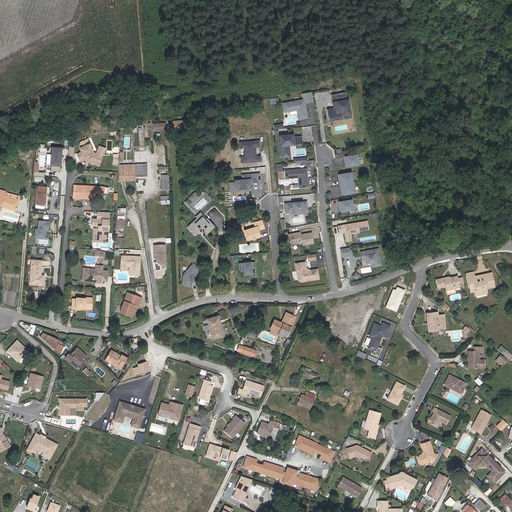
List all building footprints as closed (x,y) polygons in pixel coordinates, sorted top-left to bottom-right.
[(344,120),(343,118),(351,116),(349,101),(347,102),(346,94),(338,95),(339,103),(335,103),(336,109),(334,110),(327,111),(330,124),(335,123),(335,122),(344,120)] [(305,101),(284,104),(285,113),(290,112),(298,111),(298,115),(299,120),(308,119),(307,112),(305,112),(304,110),(306,109),(305,101)] [(173,128),(181,127),(181,120),(173,120),(173,128)] [(288,136),(280,137),(282,158),(290,158),(289,147),(302,145),(301,137),(289,138),(288,138),(288,136)] [(88,139),(78,143),(82,152),(77,154),(80,161),(85,159),(85,160),(87,159),(89,160),(89,161),(99,165),(102,156),(96,154),(93,152),(88,139)] [(261,148),(260,142),(240,144),(241,150),(245,150),(246,153),(245,154),(245,158),(242,159),(242,164),(255,163),(255,159),(256,159),(256,158),(257,158),(257,156),(255,156),(255,152),(256,151),(256,149),(261,148)] [(96,154),(102,156),(105,149),(100,146),(96,154)] [(60,171),(62,148),(52,147),(52,154),(51,163),(50,170),(60,171)] [(344,158),(346,168),(359,165),(357,155),(344,158)] [(119,178),(135,177),(135,175),(135,164),(120,165),(119,171),(119,172),(119,178)] [(135,164),(135,175),(147,175),(147,164),(135,164)] [(307,170),(286,172),(287,180),(299,179),(300,189),(309,188),(308,180),(307,179),(306,176),(308,176),(307,170)] [(339,176),(342,196),(355,193),(351,173),(339,176)] [(166,179),(161,179),(162,190),(169,190),(169,175),(166,175),(166,179)] [(235,184),(230,185),(231,194),(236,193),(236,191),(246,190),(246,192),(252,192),(251,184),(260,183),(260,175),(243,177),(243,181),(235,182),(235,184)] [(74,185),(73,198),(95,199),(95,192),(108,193),(109,187),(74,185)] [(46,188),(37,187),(36,207),(45,208),(46,188)] [(0,210),(1,207),(16,211),(20,196),(5,192),(6,191),(0,189),(0,210)] [(352,201),(340,203),(342,213),(354,211),(352,201)] [(307,203),(286,205),(287,214),(292,214),(292,215),(304,214),(304,213),(308,212),(307,203)] [(125,209),(118,209),(117,226),(125,227),(125,209)] [(197,218),(188,227),(195,234),(199,230),(201,229),(203,229),(204,230),(207,233),(212,228),(211,227),(213,225),(207,219),(205,220),(202,217),(204,215),(200,212),(195,217),(197,218)] [(98,217),(94,217),(93,224),(100,224),(99,226),(99,240),(108,241),(109,218),(98,217)] [(48,230),(49,221),(38,221),(38,229),(35,229),(35,237),(46,238),(46,230),(48,230)] [(264,226),(264,224),(263,221),(258,223),(255,224),(257,227),(246,230),(249,241),(262,237),(260,231),(260,229),(264,228),(264,226)] [(367,222),(339,227),(340,234),(346,233),(348,242),(353,241),(351,235),(359,233),(359,232),(369,230),(367,222)] [(244,231),(242,224),(235,226),(237,233),(244,231)] [(302,233),(289,236),(291,246),(300,245),(299,239),(302,239),(304,246),(315,244),(313,234),(302,236),(302,233)] [(165,245),(154,245),(154,256),(156,256),(156,258),(156,262),(159,265),(166,265),(165,245)] [(350,248),(341,250),(343,257),(352,256),(350,248)] [(379,249),(362,253),(362,257),(367,256),(367,259),(368,264),(373,263),(373,267),(382,265),(379,249)] [(129,259),(121,259),(121,268),(127,268),(130,269),(130,277),(139,278),(140,260),(132,259),(132,260),(129,260),(129,259)] [(41,278),(41,275),(42,261),(32,260),(30,284),(43,285),(44,279),(41,278)] [(44,272),(44,265),(50,265),(51,261),(43,260),(42,274),(46,274),(46,272),(44,272)] [(184,274),(182,284),(191,286),(193,278),(200,269),(192,263),(184,274)] [(256,263),(239,264),(240,272),(244,271),(245,278),(253,277),(253,274),(256,274),(256,263)] [(307,263),(297,264),(300,280),(302,282),(320,280),(318,270),(310,272),(308,270),(307,263)] [(84,268),(82,280),(91,281),(91,278),(101,280),(108,280),(108,270),(103,270),(103,266),(97,265),(96,269),(84,268)] [(474,286),(475,291),(476,295),(487,293),(486,289),(495,287),(492,274),(483,275),(484,282),(476,283),(475,277),(475,276),(468,278),(470,287),(474,286)] [(450,277),(444,278),(444,279),(441,279),(436,280),(438,289),(445,287),(446,291),(456,289),(460,288),(458,276),(450,278),(450,277)] [(139,304),(140,304),(141,300),(128,295),(123,309),(123,310),(122,315),(131,319),(135,307),(137,308),(139,304)] [(85,304),(92,305),(92,297),(86,296),(86,297),(77,296),(77,298),(73,297),(72,307),(77,308),(77,305),(85,306),(85,304)] [(444,303),(441,306),(447,311),(450,308),(444,303)] [(338,307),(330,306),(330,317),(338,317),(338,307)] [(294,318),(286,314),(282,324),(274,321),(271,325),(271,327),(272,331),(283,336),(287,337),(294,318)] [(438,314),(427,315),(428,333),(439,332),(439,331),(445,330),(444,316),(438,317),(438,314)] [(224,336),(219,316),(207,319),(208,325),(203,326),(206,335),(211,333),(212,339),(224,336)] [(379,326),(374,324),(369,336),(372,337),(368,348),(374,350),(372,354),(379,357),(382,349),(378,347),(382,336),(386,338),(390,327),(383,324),(382,327),(381,329),(378,328),(379,326)] [(48,335),(42,332),(40,336),(44,340),(50,345),(55,350),(55,343),(57,340),(48,335)] [(17,341),(7,351),(10,354),(11,353),(13,355),(12,356),(18,361),(28,351),(17,341)] [(237,351),(255,357),(257,351),(239,345),(237,351)] [(498,349),(505,354),(508,350),(501,345),(498,349)] [(474,352),(468,352),(468,369),(479,369),(479,368),(484,368),(484,361),(479,361),(479,352),(482,352),(483,348),(474,347),(474,352)] [(70,356),(68,354),(65,358),(76,368),(87,356),(80,350),(78,352),(76,350),(70,356)] [(120,355),(111,350),(105,359),(120,369),(127,358),(121,354),(120,355)] [(508,360),(502,355),(497,361),(502,366),(508,360)] [(146,362),(138,364),(139,368),(134,369),(135,374),(149,370),(146,362)] [(309,369),(304,368),(302,374),(316,379),(318,374),(308,371),(309,369)] [(27,386),(40,389),(43,377),(30,373),(27,386)] [(0,374),(0,387),(7,390),(10,382),(1,379),(2,375),(0,374)] [(458,381),(458,380),(450,375),(444,384),(444,385),(461,394),(466,384),(460,381),(460,382),(458,381)] [(200,399),(210,402),(215,386),(212,385),(213,382),(207,380),(200,399)] [(263,385),(245,380),(242,390),(241,394),(245,396),(246,392),(250,393),(260,396),(263,385)] [(399,398),(400,395),(405,386),(401,384),(396,382),(395,384),(387,399),(398,404),(400,399),(399,398)] [(185,394),(192,397),(195,387),(189,385),(185,394)] [(315,395),(307,392),(305,396),(301,394),(298,402),(310,407),(315,395)] [(86,406),(87,399),(60,399),(60,415),(69,415),(69,408),(76,408),(76,410),(83,410),(83,406),(86,406)] [(120,402),(115,420),(121,422),(124,412),(126,411),(135,414),(136,416),(133,426),(140,428),(143,418),(145,416),(144,414),(145,409),(136,407),(134,407),(130,406),(129,405),(120,402)] [(173,406),(170,405),(162,403),(159,415),(179,421),(183,405),(174,403),(173,406)] [(430,417),(427,423),(435,426),(439,420),(445,423),(449,416),(433,407),(431,411),(433,412),(432,415),(431,416),(430,417)] [(368,438),(375,440),(377,432),(376,432),(377,425),(380,413),(369,410),(365,430),(370,431),(368,438)] [(485,425),(486,423),(490,415),(481,410),(472,428),(481,433),(485,425)] [(121,422),(124,423),(126,414),(133,416),(131,425),(133,426),(136,416),(135,414),(126,411),(124,412),(121,422)] [(246,422),(236,415),(234,418),(235,419),(226,431),(235,437),(246,422)] [(269,424),(262,421),(257,433),(274,439),(280,423),(271,420),(269,424)] [(501,431),(508,424),(503,420),(496,426),(501,431)] [(194,425),(193,428),(189,427),(184,444),(196,447),(197,444),(196,443),(197,440),(196,439),(196,437),(198,437),(201,427),(194,425)] [(3,428),(0,427),(0,451),(9,447),(4,436),(2,436),(1,434),(2,431),(3,428)] [(27,447),(28,448),(37,434),(55,445),(48,456),(49,457),(57,444),(36,432),(27,447)] [(37,434),(28,448),(33,451),(36,446),(45,451),(43,454),(48,456),(55,445),(37,434)] [(334,451),(299,436),(295,446),(313,454),(315,451),(322,454),(320,457),(330,462),(334,451)] [(429,441),(420,444),(423,452),(424,452),(423,454),(422,454),(417,455),(417,457),(418,464),(420,465),(428,462),(429,460),(432,462),(436,454),(433,453),(429,441)] [(212,458),(213,455),(226,459),(229,450),(220,447),(219,448),(217,447),(217,446),(210,444),(206,456),(212,458)] [(359,448),(360,447),(356,445),(346,448),(349,457),(355,455),(359,457),(359,456),(364,458),(368,456),(370,453),(362,448),(362,449),(359,448)] [(476,456),(482,463),(484,463),(490,469),(496,464),(484,453),(480,452),(476,456)] [(247,456),(244,467),(253,470),(254,470),(261,472),(261,473),(270,476),(280,479),(280,478),(284,479),(283,482),(292,485),(293,482),(297,484),(316,490),(319,479),(300,473),(299,477),(295,476),(297,471),(288,468),(286,473),(282,472),(283,468),(264,462),(263,466),(256,463),(257,460),(247,456)] [(482,463),(476,456),(469,462),(474,468),(480,462),(482,463)] [(496,464),(490,469),(493,472),(496,469),(502,475),(504,473),(496,464)] [(493,472),(489,476),(497,484),(504,477),(502,475),(496,469),(493,472)] [(404,476),(404,475),(401,473),(399,473),(398,474),(385,478),(386,480),(388,486),(388,488),(400,485),(408,489),(412,488),(416,481),(407,476),(406,477),(404,476)] [(448,478),(439,473),(428,496),(437,500),(448,478)] [(252,479),(241,476),(235,487),(237,488),(236,489),(233,497),(242,501),(247,493),(245,492),(252,479)] [(342,476),(337,485),(356,496),(361,487),(353,482),(352,483),(351,482),(351,481),(342,476)] [(504,477),(497,484),(500,487),(507,480),(504,477)] [(35,511),(41,498),(33,494),(26,509),(33,511),(35,511)] [(501,498),(498,501),(504,507),(506,505),(510,500),(505,495),(501,498)] [(387,500),(377,500),(377,507),(379,507),(379,508),(380,508),(380,511),(378,511),(401,511),(401,508),(387,508),(387,500)] [(57,511),(61,505),(50,501),(46,511),(57,511)] [(480,501),(477,504),(481,509),(485,505),(480,501)]
